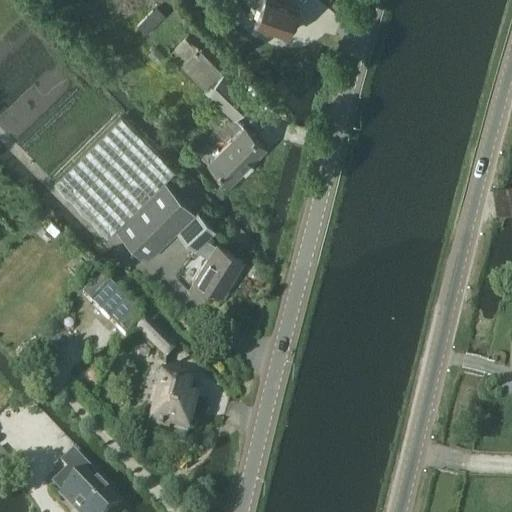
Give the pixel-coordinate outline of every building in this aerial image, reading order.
[(286,33),(287,30),(297,5),(284,0),(253,0),(253,3),(261,5),(255,22),(286,33)] [(156,6),(137,24),(146,32),(164,15),(156,6)] [(183,64),(201,47),(187,33),(170,50),(183,64)] [(223,72),(201,48),(183,66),(234,118),(252,100),(224,70),(223,72)] [(121,115),(54,182),(109,237),(116,229),(147,260),(177,230),(195,211),(165,182),(175,171),(121,115)] [(230,183),(266,147),(244,125),(208,161),(230,183)] [(195,211),(177,230),(195,249),(196,248),(207,254),(189,284),(218,301),(244,259),(215,241),(215,242),(207,237),(216,229),(197,209),(195,211)] [(125,336),(133,328),(134,328),(143,318),(100,277),(82,296),(125,336)] [(175,348),(146,321),(137,331),(166,359),(175,348)] [(158,413),(153,435),(171,439),(170,445),(188,449),(190,440),(198,402),(192,401),(195,390),(188,389),(189,385),(179,383),(181,378),(165,374),(156,413),(158,413)] [(0,448),(0,477),(15,465),(0,448)] [(73,453),(62,464),(75,478),(71,482),(74,485),(62,496),(76,511),(112,511),(118,506),(105,492),(108,489),(73,453)]
